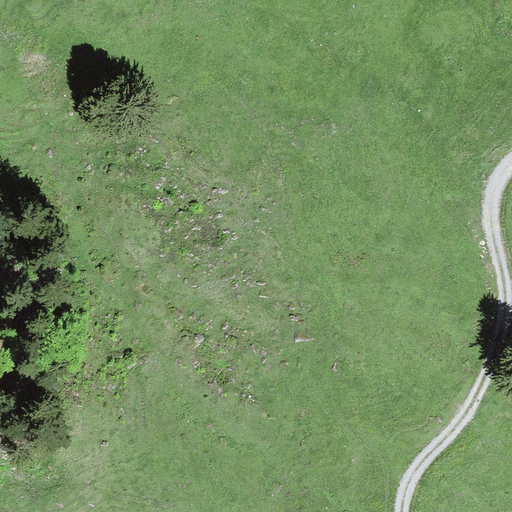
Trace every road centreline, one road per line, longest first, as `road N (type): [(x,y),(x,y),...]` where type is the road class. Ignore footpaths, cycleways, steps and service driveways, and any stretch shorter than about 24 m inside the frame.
road 1 (track): [(511,319),(474,403),(407,491),(406,511)]
road 2 (track): [(511,168),(492,214),(511,307)]
